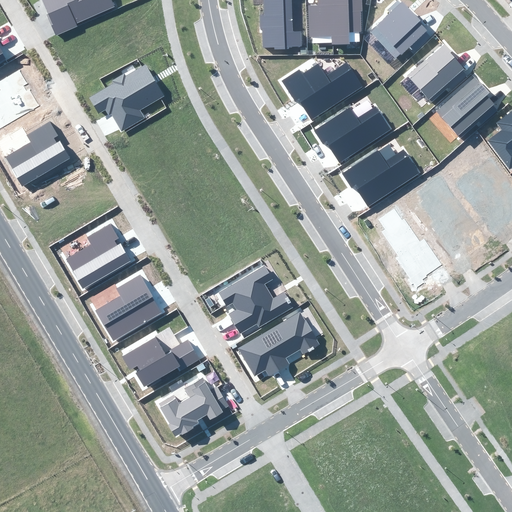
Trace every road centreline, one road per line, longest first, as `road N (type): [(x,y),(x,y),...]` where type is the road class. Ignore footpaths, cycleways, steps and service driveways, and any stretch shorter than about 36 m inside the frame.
road 1 (residential): [(265,430),(10,0)]
road 2 (residential): [(207,0),(244,102),(405,350)]
road 3 (tertiary): [(155,496),(0,236)]
road 4 (residential): [(405,350),(511,503)]
road 5 (residential): [(265,430),(405,350)]
road 6 (residential): [(155,496),(265,430)]
road 7 (residential): [(405,350),(511,278)]
